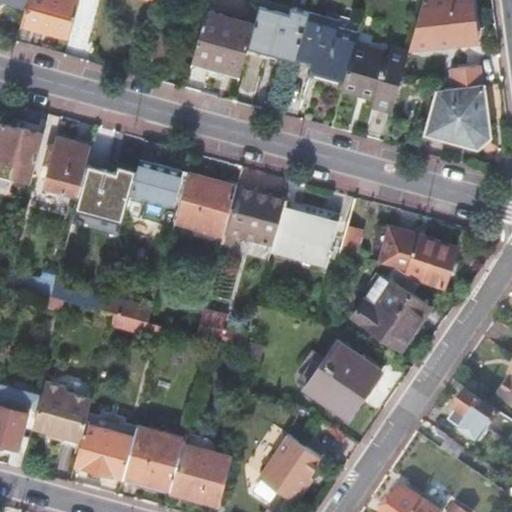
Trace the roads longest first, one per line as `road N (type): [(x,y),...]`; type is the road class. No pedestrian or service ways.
road 1 (unclassified): [(0,69),(511,212)]
road 2 (unclassified): [(334,511),(511,255)]
road 3 (unclassified): [(0,480),(116,511)]
